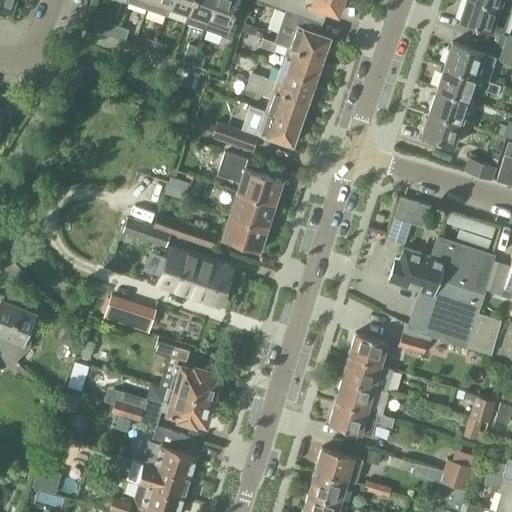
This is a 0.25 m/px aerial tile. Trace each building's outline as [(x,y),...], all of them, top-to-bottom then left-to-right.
[(14,0),(0,0),(0,6),(11,10),(14,0)] [(126,0),(126,2),(146,9),(149,0),(126,0)] [(171,0),(149,0),(146,9),(166,16),(169,6),(171,0)] [(192,0),(171,0),(169,6),(187,12),(188,13),(192,0)] [(192,0),(188,13),(187,12),(184,22),(204,29),(214,0),(192,0)] [(236,0),(214,0),(204,29),(230,38),(237,20),(231,17),(236,0)] [(341,0),(261,0),(283,8),(293,11),(322,21),(325,10),(336,14),(341,0)] [(510,11),(478,0),(465,0),(459,20),(474,25),(471,36),(502,47),(511,50),(511,35),(507,34),(506,35),(503,34),(510,11)] [(511,0),(478,0),(510,11),(511,11),(511,0)] [(115,38),(119,26),(97,19),(93,30),(115,38)] [(288,47),(321,58),(329,37),(295,25),(288,47)] [(119,26),(115,38),(124,41),(128,29),(119,26)] [(153,50),(156,41),(146,38),(143,47),(153,50)] [(277,43),(262,38),(260,46),(274,51),(277,43)] [(156,41),(153,50),(162,54),(165,45),(156,41)] [(444,66),(488,80),(495,57),(452,42),(444,66)] [(191,64),(195,54),(197,47),(188,43),(182,60),(191,64)] [(288,47),(281,68),(314,80),(321,58),(288,47)] [(511,50),(502,47),(498,59),(511,63),(511,50)] [(204,58),(195,54),(191,64),(201,67),(204,58)] [(444,66),(437,88),(469,99),(473,87),(497,95),(497,94),(502,96),(505,87),(500,85),(488,80),(444,66)] [(250,72),(247,80),(307,101),(314,80),(281,68),(276,81),(250,72)] [(307,101),(247,80),(244,89),(271,98),(266,111),(300,122),(307,101)] [(437,88),(429,111),(461,122),(465,111),(470,113),(474,101),(469,100),(469,99),(437,88)] [(300,122),(266,111),(241,102),(235,100),(232,106),(239,108),(238,110),(263,118),(259,133),(292,144),(300,122)] [(461,122),(429,111),(421,134),(453,145),(461,122)] [(212,136),(215,126),(194,119),(190,132),(211,139),(212,136)] [(511,121),(508,120),(503,136),(511,138),(511,121)] [(217,121),(215,126),(212,136),(252,150),(257,135),(217,121)] [(237,191),(273,202),(280,179),(245,168),(248,159),(224,151),(216,174),(240,181),(237,191)] [(468,157),(463,169),(463,170),(491,180),(496,166),(495,166),(499,154),(492,151),(488,163),(475,159),(476,154),(470,152),(468,157)] [(506,185),(511,165),(511,157),(503,155),(496,182),(506,185)] [(166,194),(184,200),(189,184),(171,178),(166,194)] [(237,191),(230,213),(266,225),(273,202),(237,191)] [(401,198),(396,214),(408,218),(413,202),(401,198)] [(156,212),(152,225),(169,231),(168,233),(211,247),(215,233),(156,212)] [(266,225),(230,213),(223,237),(258,248),(266,225)] [(169,231),(152,225),(129,217),(124,229),(165,243),(168,233),(169,231)] [(474,324),(478,313),(485,292),(484,291),(466,286),(473,263),(491,269),(495,257),(438,238),(431,257),(441,260),(436,276),(425,272),(419,290),(408,323),(407,328),(425,334),(440,339),(459,345),(466,348),(467,346),(470,335),(474,324)] [(230,267),(170,245),(157,283),(216,304),(230,267)] [(388,280),(419,290),(425,272),(430,257),(403,248),(399,259),(395,258),(388,280)] [(511,257),(509,269),(497,265),(490,291),(511,297),(511,257)] [(466,286),(484,291),(491,269),(473,263),(466,286)] [(0,347),(13,359),(18,365),(19,364),(15,360),(28,345),(30,334),(26,332),(37,306),(27,295),(0,293),(0,347)] [(478,313),(474,324),(497,331),(500,320),(478,313)] [(407,328),(408,323),(404,322),(397,345),(420,352),(425,334),(407,328)] [(497,331),(474,324),(470,335),(494,342),(497,331)] [(355,333),(348,356),(379,365),(386,342),(355,333)] [(470,335),(467,346),(491,354),(494,342),(470,335)] [(172,388),(211,400),(212,398),(215,397),(217,390),(215,385),(218,375),(208,372),(209,369),(192,364),(191,367),(174,362),(180,347),(168,343),(157,339),(153,352),(168,356),(166,361),(164,361),(162,370),(163,370),(159,386),(172,390),(172,388)] [(0,369),(10,363),(10,362),(13,359),(0,347),(0,369)] [(379,365),(348,356),(342,378),(386,391),(392,369),(379,366),(379,365)] [(342,378),(335,401),(381,414),(388,392),(386,391),(342,378)] [(172,388),(172,390),(168,402),(161,400),(158,409),(177,415),(176,418),(194,423),(194,421),(204,423),(207,413),(211,412),(212,406),(211,402),(211,400),(172,388)] [(74,412),(79,398),(63,393),(58,407),(74,412)] [(111,413),(137,421),(142,404),(109,394),(105,405),(112,407),(111,413)] [(469,412),(469,416),(487,421),(490,413),(493,400),(475,395),(469,412)] [(381,414),(335,401),(328,424),(371,436),(375,423),(391,427),(393,418),(381,415),(381,414)] [(498,403),(496,412),(509,415),(511,407),(498,403)] [(509,415),(496,412),(493,420),(506,424),(509,415)] [(487,422),(468,416),(462,436),(480,442),(487,422)] [(141,461),(188,476),(195,455),(180,451),(185,435),(155,426),(151,441),(148,440),(141,461)] [(364,485),(389,492),(390,487),(366,480),(366,479),(357,477),(362,459),(321,448),(314,471),(345,480),(355,483),(355,482),(364,485)] [(491,460),(488,471),(511,478),(511,458),(508,457),(506,464),(491,460)] [(446,459),(443,470),(468,477),(472,467),(446,459)] [(188,476),(141,461),(141,463),(132,460),(126,479),(132,481),(131,482),(140,485),(181,498),(188,476)] [(468,477),(443,470),(413,462),(410,475),(428,480),(428,479),(438,482),(429,501),(457,511),(465,489),(468,477)] [(345,480),(314,471),(308,494),(339,503),(345,480)] [(511,511),(511,478),(488,471),(484,483),(499,487),(498,491),(502,492),(496,511),(511,511)] [(176,511),(181,498),(140,485),(135,498),(139,506),(139,507),(154,511),(176,511)] [(389,492),(364,485),(363,489),(388,496),(389,492)] [(336,511),(339,503),(308,494),(302,511),(336,511)] [(127,511),(131,502),(113,496),(109,508),(120,511),(127,511)]
